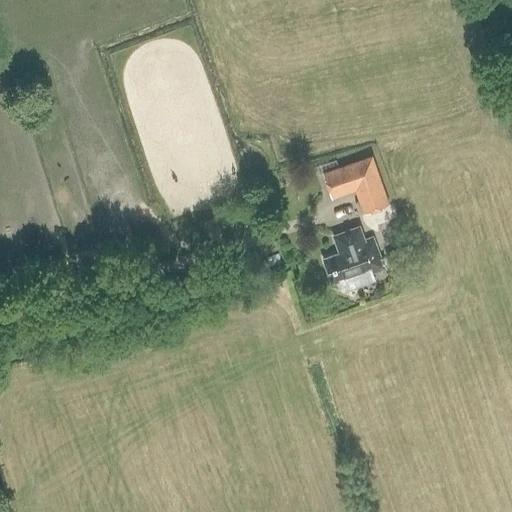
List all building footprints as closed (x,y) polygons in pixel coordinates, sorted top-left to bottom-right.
[(375,159),(326,175),(335,199),(358,191),(366,214),(390,206),(375,159)] [(384,269),(373,237),(365,240),(361,229),(334,238),(340,253),(323,259),(332,284),(339,281),(343,292),(358,287),(356,279),(384,269)] [(268,258),(271,268),(281,264),(278,255),(268,258)] [(212,286),(208,271),(187,277),(191,292),(212,286)] [(186,275),(170,280),(174,296),(191,292),(187,277),(186,275)]
